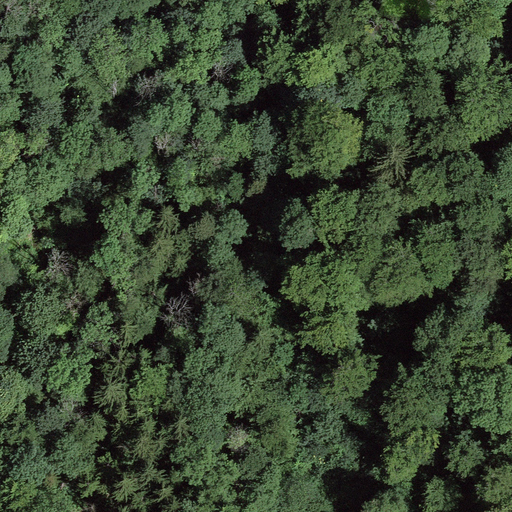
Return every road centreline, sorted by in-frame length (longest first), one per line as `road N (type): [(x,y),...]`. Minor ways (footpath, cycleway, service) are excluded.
road 1 (track): [(245,0),(278,100),(406,313),(489,511)]
road 2 (track): [(0,195),(20,134),(86,0)]
